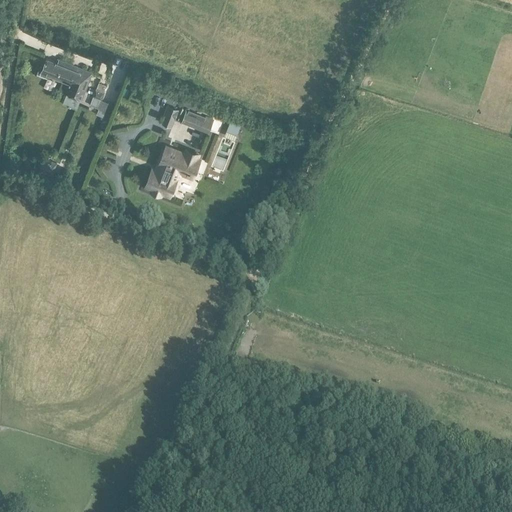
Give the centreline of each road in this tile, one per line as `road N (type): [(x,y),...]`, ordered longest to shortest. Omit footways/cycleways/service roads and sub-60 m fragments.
road 1 (track): [(395,0),(254,276)]
road 2 (track): [(254,276),(0,175)]
